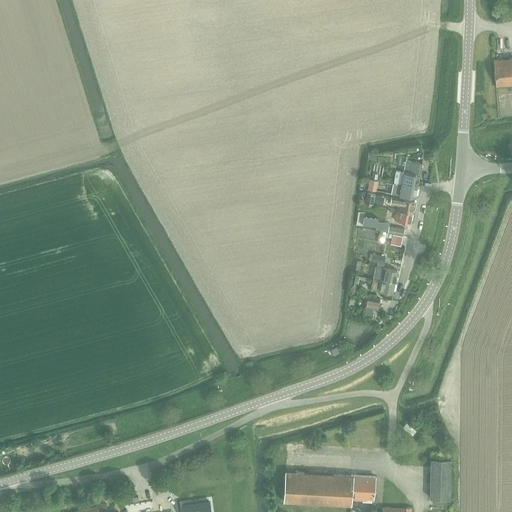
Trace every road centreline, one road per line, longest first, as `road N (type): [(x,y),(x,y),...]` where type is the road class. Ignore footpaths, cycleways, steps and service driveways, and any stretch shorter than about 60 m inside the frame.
road 1 (tertiary): [(0,484),(270,399),(363,361),(425,303),(450,246),(459,191)]
road 2 (tertiary): [(461,169),(469,0)]
road 3 (residential): [(459,191),(424,192),(400,292)]
